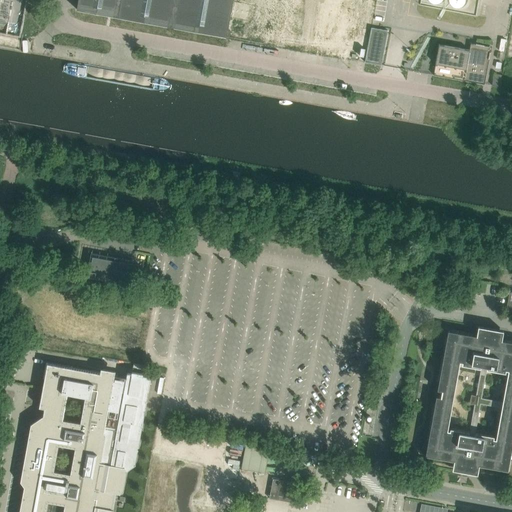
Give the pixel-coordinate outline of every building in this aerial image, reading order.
[(78,0),(77,8),(77,10),(108,15),(111,16),(227,37),(233,0),(78,0)] [(389,17),(389,0),(378,0),(377,16),(389,17)] [(371,28),(365,62),(381,65),(387,31),(371,28)] [(484,84),(486,76),(491,46),(470,43),(469,50),(439,44),(435,64),(433,75),(434,75),(434,74),(443,76),(444,77),(444,76),(453,78),(454,78),(464,79),(463,80),(464,80),(474,81),(474,82),(474,81),(484,83),(484,84)] [(493,78),(492,85),(500,87),(501,79),(493,78)] [(92,252),(91,252),(87,276),(129,284),(133,260),(133,259),(132,260),(131,260),(124,259),(124,258),(122,258),(122,259),(108,256),(108,255),(106,255),(106,256),(93,253),(92,252)] [(150,338),(152,312),(135,311),(132,336),(150,338)] [(511,341),(502,340),(504,331),(478,326),(477,335),(448,330),(437,390),(442,391),(441,397),(436,396),(425,455),(454,460),(452,470),(478,474),(479,465),(508,470),(511,447),(511,341)] [(53,350),(74,353),(76,336),(55,333),(53,350)] [(37,420),(31,424),(35,430),(27,477),(21,481),(25,487),(20,511),(112,511),(113,510),(111,510),(114,494),(119,494),(120,495),(123,492),(123,491),(126,472),(127,472),(127,471),(136,465),(138,454),(138,450),(137,448),(139,447),(143,426),(151,378),(143,376),(143,374),(132,372),(132,374),(127,373),(126,378),(115,376),(116,371),(101,368),(100,373),(72,368),(72,366),(46,362),(43,378),(45,378),(39,407),(40,407),(45,408),(43,416),(43,417),(38,420),(37,420)] [(246,441),(243,468),(266,471),(269,443),(246,441)] [(294,502),(297,483),(295,482),(273,478),(270,494),(284,497),(283,501),(294,502)]
